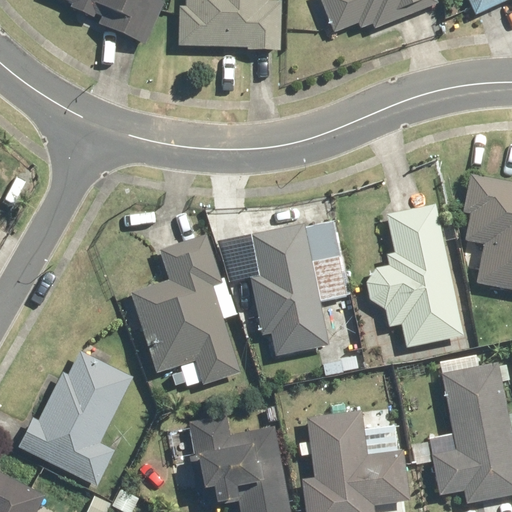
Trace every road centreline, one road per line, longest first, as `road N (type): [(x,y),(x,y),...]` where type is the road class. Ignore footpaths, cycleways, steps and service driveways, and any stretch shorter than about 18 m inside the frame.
road 1 (residential): [(511,80),(423,91),(316,137),(274,146),(186,147),(99,128)]
road 2 (residential): [(0,307),(99,128)]
